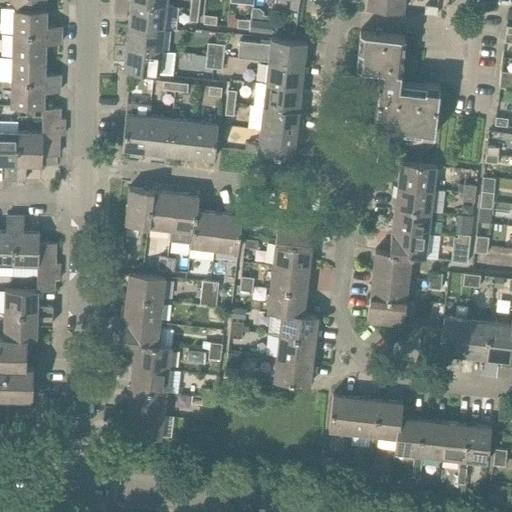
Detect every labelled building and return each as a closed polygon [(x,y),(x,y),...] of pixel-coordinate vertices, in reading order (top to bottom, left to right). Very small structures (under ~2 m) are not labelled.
[(17,9),(46,10),(46,0),(1,0),(10,8),(14,4),(17,6),(17,9)] [(191,0),(190,9),(199,10),(199,0),(191,0)] [(290,0),(289,9),(298,10),(299,0),(290,0)] [(367,0),(366,8),(402,12),(403,0),(367,0)] [(128,24),(164,28),(167,6),(131,2),(128,24)] [(425,15),(437,16),(438,8),(426,6),(425,15)] [(62,35),(62,26),(46,26),(47,10),(46,10),(17,9),(13,9),(12,33),(62,35)] [(189,21),(197,22),(199,10),(190,9),(189,21)] [(203,24),(216,25),(217,17),(204,16),(203,24)] [(237,28),(249,29),(250,21),(238,19),(237,28)] [(249,29),(262,31),(263,22),(250,21),(249,29)] [(125,47),(161,51),(164,28),(128,24),(125,47)] [(356,67),(380,69),(372,129),(393,131),(433,136),(439,86),(425,84),(424,90),(399,87),(400,72),(405,36),(361,31),(356,67)] [(11,58),(45,59),(46,44),(61,44),(62,35),(12,33),(11,58)] [(267,62),(303,66),(306,42),(270,38),(267,62)] [(206,55),(215,56),(216,44),(208,43),(206,55)] [(215,56),(223,57),(224,45),(216,44),(215,56)] [(122,70),(131,71),(158,74),(161,51),(125,47),(122,70)] [(205,68),(213,69),(215,56),(206,55),(205,68)] [(0,78),(10,78),(9,56),(0,56),(0,78)] [(213,69),(222,69),(223,57),(215,56),(213,69)] [(60,75),(59,74),(45,74),(45,59),(11,58),(11,82),(60,84),(60,75)] [(265,86),(301,91),(303,66),(267,62),(265,86)] [(500,80),(511,81),(511,72),(501,72),(500,80)] [(499,88),(511,89),(511,82),(511,81),(500,80),(499,88)] [(162,90),(175,91),(176,83),(163,81),(162,90)] [(43,108),(44,108),(44,92),(60,92),(60,84),(11,82),(10,107),(43,108)] [(175,91),(187,93),(188,84),(176,83),(175,91)] [(209,95),(221,96),(222,88),(210,86),(209,95)] [(262,107),(298,111),(301,91),(265,86),(262,107)] [(226,102),(235,103),(236,91),(228,90),(226,102)] [(122,150),(145,152),(149,116),(134,114),(135,103),(127,102),(122,150)] [(225,115),(233,116),(235,103),(226,102),(225,115)] [(260,129),(296,133),(298,111),(262,107),(260,129)] [(42,133),(43,156),(59,156),(60,135),(64,136),(65,119),(60,119),(60,108),(44,108),(43,108),(42,133)] [(145,152),(168,155),(172,119),(149,116),(145,152)] [(495,126),(507,127),(508,119),(496,117),(495,126)] [(168,155),(190,157),(194,121),(172,119),(168,155)] [(194,121),(190,157),(213,160),(217,124),(194,121)] [(258,145),(247,144),(246,152),(293,157),(296,133),(260,129),(258,145)] [(8,180),(17,181),(18,133),(0,132),(0,164),(8,165),(8,180)] [(26,165),(42,165),(43,156),(42,133),(18,133),(17,181),(26,181),(26,165)] [(486,155),(498,156),(499,148),(487,147),(486,155)] [(485,163),(497,164),(498,156),(486,155),(485,163)] [(397,185),(434,189),(437,165),(400,161),(397,185)] [(395,207),(431,212),(434,189),(397,185),(395,207)] [(463,193),(475,194),(476,186),(464,185),(463,193)] [(125,224),(149,227),(153,191),(129,188),(125,224)] [(149,227),(170,229),(175,193),(153,191),(149,227)] [(481,200),(493,201),(494,193),(482,192),(481,200)] [(170,229),(192,232),(193,222),(196,222),(197,211),(199,197),(175,193),(170,229)] [(462,201),(474,202),(475,194),(463,193),(462,201)] [(480,208),(492,209),(493,201),(481,200),(480,208)] [(392,230),(428,235),(431,212),(395,207),(392,230)] [(190,247),(216,250),(220,214),(197,211),(196,222),(193,222),(192,232),(190,247)] [(216,250),(238,252),(242,216),(220,214),(216,250)] [(247,224),(260,226),(261,217),(248,215),(247,224)] [(0,263),(14,264),(15,216),(6,216),(5,232),(0,231),(0,263)] [(38,242),(39,242),(39,232),(23,232),(24,216),(15,216),(14,264),(37,265),(38,242)] [(276,243),(311,248),(314,224),(279,220),(276,243)] [(388,254),(411,257),(426,258),(428,235),(392,230),(389,252),(388,254)] [(457,242),(469,244),(470,236),(458,234),(457,242)] [(476,244),(488,246),(489,238),(477,237),(476,244)] [(245,247),(257,249),(258,241),(245,239),(245,247)] [(54,280),(59,280),(60,263),(55,263),(56,242),(39,242),(38,242),(37,265),(36,290),(37,290),(54,290),(54,280)] [(456,250),(468,252),(469,244),(457,242),(456,250)] [(273,267),(308,271),(311,248),(276,243),(273,267)] [(475,252),(487,254),(488,246),(476,244),(475,252)] [(372,274),(409,278),(411,257),(388,254),(389,252),(375,251),(372,274)] [(120,265),(128,267),(130,253),(122,252),(120,265)] [(158,270),(166,271),(167,259),(159,258),(158,270)] [(166,271),(174,272),(175,259),(167,259),(166,271)] [(270,289),(306,294),(308,271),(273,267),(270,289)] [(126,296),(163,301),(166,277),(129,273),(126,296)] [(430,281),(441,282),(442,274),(430,273),(430,281)] [(370,296),(406,301),(409,278),(372,274),(370,296)] [(463,286),(471,287),(472,275),(465,274),(463,286)] [(471,287),(479,288),(480,276),(472,275),(471,287)] [(240,285),(252,286),(254,279),(241,277),(240,285)] [(201,292),(209,294),(210,282),(202,281),(201,292)] [(429,289),(441,290),(441,282),(430,281),(429,289)] [(209,294),(217,294),(219,283),(210,282),(209,294)] [(239,293),(251,294),(252,286),(240,285),(239,293)] [(3,313),(52,314),(52,306),(36,306),(37,290),(36,290),(4,289),(3,313)] [(292,312),(303,314),(306,294),(270,289),(267,312),(281,314),(292,315),(292,312)] [(209,294),(201,292),(200,304),(208,305),(209,294)] [(217,294),(209,294),(208,305),(216,306),(217,294)] [(123,318),(161,323),(163,301),(126,296),(123,318)] [(406,301),(370,296),(367,321),(403,325),(406,301)] [(278,336),(315,340),(317,316),(303,314),(292,312),(292,315),(281,314),(278,336)] [(35,340),(36,329),(36,324),(51,324),(52,314),(3,313),(2,337),(27,337),(26,339),(35,340)] [(440,353),(464,356),(468,319),(444,316),(443,329),(432,328),(430,343),(441,344),(440,353)] [(146,343),(158,344),(161,323),(123,318),(121,342),(135,344),(146,345),(146,343)] [(464,356),(486,358),(490,321),(468,319),(464,356)] [(510,360),(511,346),(511,334),(511,323),(490,321),(486,358),(510,360)] [(230,330),(242,331),(243,323),(231,322),(230,330)] [(430,343),(432,328),(421,327),(420,342),(430,343)] [(229,338),(241,339),(242,331),(230,330),(229,338)] [(7,409),(7,397),(25,397),(25,388),(32,388),(32,367),(25,367),(26,339),(27,337),(2,337),(0,336),(0,423),(7,424),(7,409)] [(276,358),(312,362),(315,340),(278,336),(276,358)] [(132,365),(168,370),(171,346),(158,344),(146,343),(146,345),(135,344),(132,365)] [(209,351),(221,352),(222,344),(210,343),(209,351)] [(208,359),(220,360),(221,352),(209,351),(208,359)] [(276,358),(273,381),(309,385),(312,362),(276,358)] [(130,388),(166,393),(168,370),(132,365),(130,388)] [(177,382),(168,382),(167,405),(174,405),(175,382),(184,382),(184,366),(177,366),(177,382)] [(225,375),(237,377),(238,369),(226,368),(225,375)] [(127,411),(163,415),(166,393),(130,388),(127,411)] [(204,397),(216,398),(217,390),(205,389),(204,397)] [(328,431),(352,434),(352,433),(356,397),(333,394),(328,431)] [(203,405),(215,406),(216,398),(204,397),(203,405)] [(352,433),(371,435),(375,436),(379,400),(356,397),(352,433)] [(378,437),(396,439),(397,428),(400,428),(401,417),(402,402),(379,400),(375,436),(375,437),(370,436),(369,447),(377,448),(378,437)] [(163,415),(127,411),(125,434),(161,438),(163,415)] [(498,419),(510,420),(511,412),(499,411),(498,419)] [(394,453),(414,455),(418,456),(423,419),(401,417),(400,428),(397,428),(396,439),(394,453)] [(423,419),(418,456),(414,455),(413,466),(421,467),(422,456),(441,459),(446,422),(423,419)] [(441,459),(459,461),(464,461),(468,425),(446,422),(441,459)] [(467,462),(487,464),(491,428),(468,425),(464,461),(459,461),(458,472),(466,473),(467,462)] [(198,443),(210,444),(211,436),(199,435),(198,443)] [(376,460),(377,448),(369,447),(368,459),(376,460)] [(494,457),(506,459),(507,451),(495,449),(494,457)] [(493,465),(505,467),(506,459),(494,457),(493,465)] [(324,469),(332,470),(333,458),(325,458),(324,469)] [(421,467),(413,466),(412,478),(420,479),(421,467)] [(466,473),(458,472),(457,484),(465,484),(466,473)] [(489,503),(501,505),(502,497),(490,495),(489,503)]
